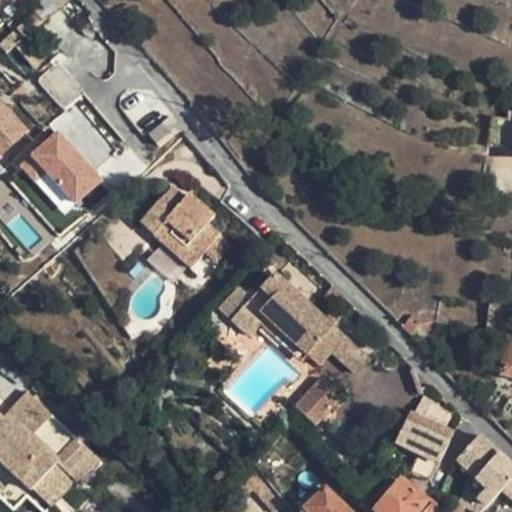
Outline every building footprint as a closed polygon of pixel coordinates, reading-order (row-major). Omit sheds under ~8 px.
[(42,0),(58,16),(72,4),(68,0),(42,0)] [(29,40),(47,25),(40,16),(0,50),(0,57),(4,62),(16,52),(20,48),(29,40)] [(46,61),(29,40),(20,48),(16,52),(32,73),(46,61)] [(62,110),(83,91),(56,61),(36,80),(62,110)] [(0,160),(30,133),(0,101),(0,160)] [(511,111),(508,111),(508,120),(492,118),(488,147),(511,149),(511,111)] [(160,147),(182,129),(172,117),(150,135),(160,147)] [(80,208),(106,184),(61,134),(24,168),(38,183),(49,174),(80,208)] [(197,150),(189,140),(177,150),(185,161),(197,150)] [(182,203),(186,199),(173,187),(169,191),(182,203)] [(189,194),(186,199),(182,203),(169,191),(142,223),(156,236),(155,237),(191,270),(207,252),(217,261),(230,245),(208,225),(215,217),(189,194)] [(321,341),(333,353),(357,374),(368,360),(274,274),(251,300),(238,288),(220,308),(251,337),(268,318),(309,355),(321,341)] [(328,305),(330,307),(334,305),(344,297),(333,286),(324,295),(323,298),(323,299),(323,301),(325,304),(328,305)] [(456,300),(435,289),(427,301),(445,321),(456,300)] [(511,306),(511,301),(491,297),(486,344),(511,352),(506,375),(511,376),(511,335),(509,335),(511,306)] [(320,367),(333,353),(321,341),(309,355),(320,367)] [(322,379),(294,406),(318,422),(341,397),(322,379)] [(28,394),(15,407),(0,392),(0,466),(34,498),(38,493),(55,509),(102,461),(77,441),(58,463),(33,439),(54,417),(28,394)] [(454,441),(411,416),(390,474),(437,491),(454,441)] [(343,511),(330,500),(313,511),(492,511),(502,501),(511,509),(511,472),(483,444),(461,472),(478,490),(461,511),(437,511),(394,485),(360,511),(343,511)] [(255,464),(232,483),(242,494),(251,485),(276,511),(286,504),(255,464)] [(234,473),(228,466),(216,478),(222,485),(234,473)]
